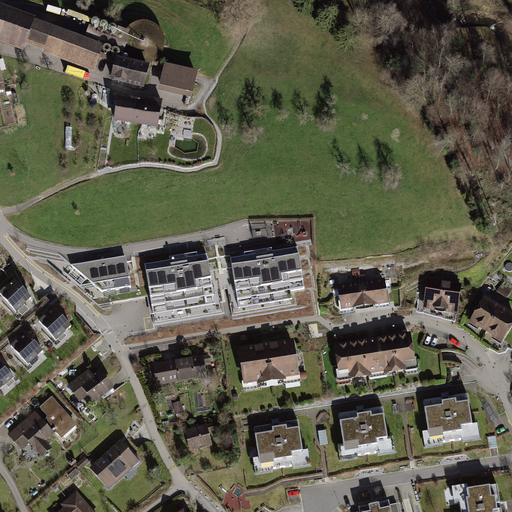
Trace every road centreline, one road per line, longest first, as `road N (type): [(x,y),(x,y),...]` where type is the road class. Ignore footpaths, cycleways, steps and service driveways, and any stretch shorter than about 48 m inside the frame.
road 1 (unclassified): [(184,483),(108,332),(0,232)]
road 2 (unclassified): [(0,226),(73,254),(256,226)]
road 3 (residential): [(0,49),(189,111)]
road 4 (residential): [(350,328),(426,322),(464,343),(507,387),(511,403)]
road 5 (residential): [(325,503),(349,490),(511,463)]
